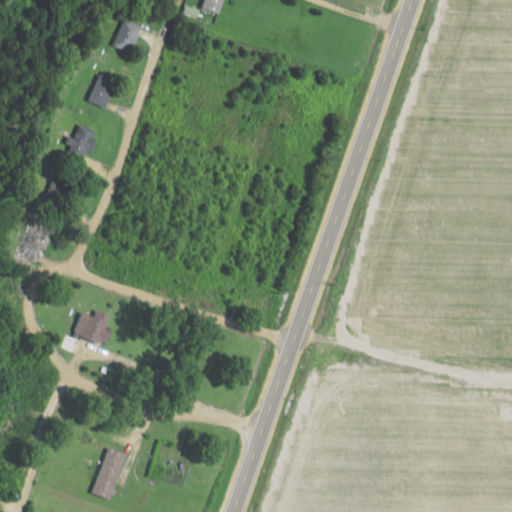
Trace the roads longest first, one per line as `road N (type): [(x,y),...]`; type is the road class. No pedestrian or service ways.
road 1 (primary): [(230,511),(408,0)]
road 2 (track): [(59,265),(93,243),(154,43),(176,0),(323,2),(399,28)]
road 3 (track): [(258,433),(107,400),(56,374)]
